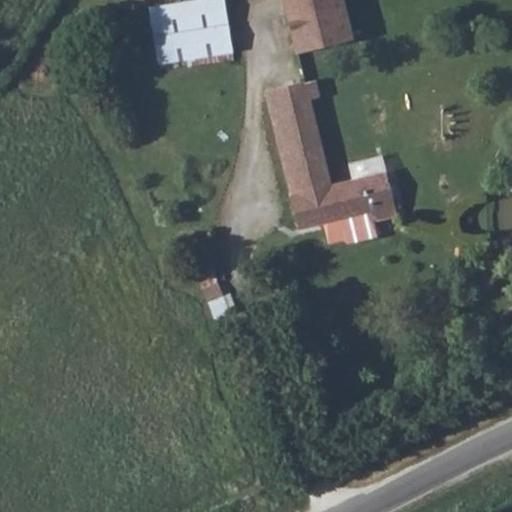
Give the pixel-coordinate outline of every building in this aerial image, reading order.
[(200,0),(147,8),(157,64),(232,55),(224,0),(200,0)] [(317,79),(361,69),(350,20),(324,27),(316,0),(282,0),(303,82),(306,82),(317,79)] [(316,0),(324,27),(350,20),(344,0),(316,0)] [(306,82),(311,101),(322,99),(317,79),(306,82)] [(296,227),(321,221),(327,243),(342,238),(349,242),(378,233),(373,217),(397,210),(385,165),(331,180),(311,101),(306,82),(303,82),(264,91),(269,109),(275,107),(295,191),(287,193),(296,227)]
